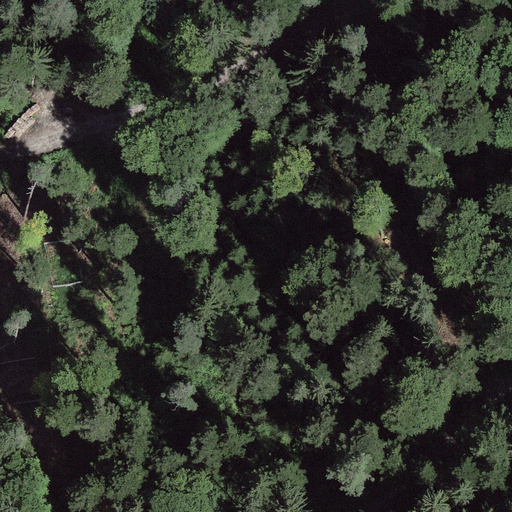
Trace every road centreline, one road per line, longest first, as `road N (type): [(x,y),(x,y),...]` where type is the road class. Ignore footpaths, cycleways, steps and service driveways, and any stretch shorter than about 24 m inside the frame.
road 1 (track): [(367,0),(145,108),(0,163)]
road 2 (track): [(372,511),(511,380)]
